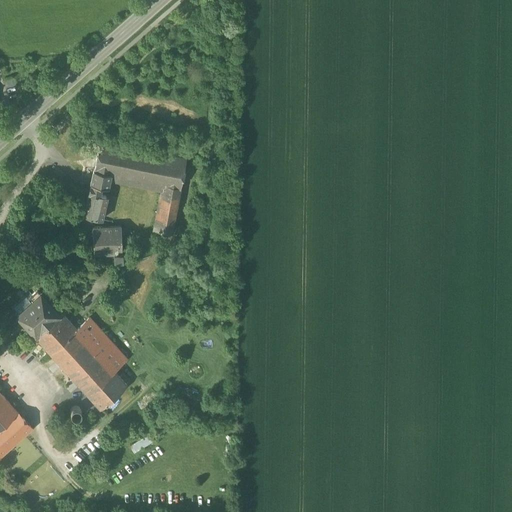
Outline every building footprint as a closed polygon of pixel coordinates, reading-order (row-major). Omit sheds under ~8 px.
[(99,141),(94,170),(111,174),(165,184),(156,231),(172,234),(186,157),(99,141)] [(94,170),(91,184),(101,186),(108,187),(111,174),(94,170)] [(91,184),(89,193),(100,195),(101,186),(91,184)] [(107,196),(100,195),(89,193),(85,216),(94,218),(102,220),(107,196)] [(92,228),(94,218),(85,216),(82,227),(82,239),(93,241),(92,228)] [(93,241),(93,255),(114,254),(121,254),(121,227),(92,228),(93,241)] [(56,259),(34,238),(25,248),(47,268),(56,259)] [(35,336),(59,314),(39,293),(16,315),(35,336)] [(59,314),(35,336),(102,407),(127,384),(114,371),(128,358),(89,317),(77,329),(61,312),(59,314)] [(0,427),(17,412),(0,392),(0,427)] [(0,455),(31,428),(17,412),(0,427),(0,455)] [(151,432),(129,445),(134,453),(155,440),(151,432)]
